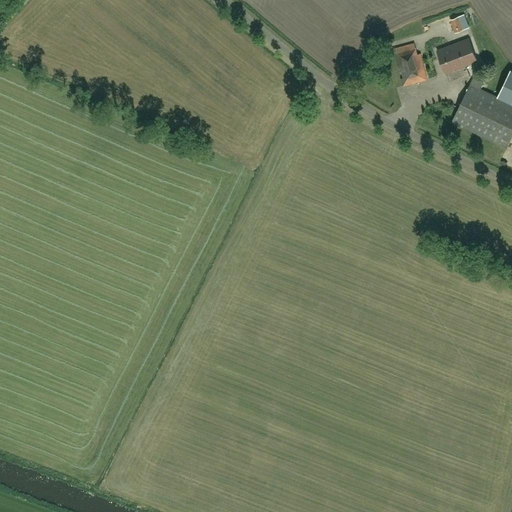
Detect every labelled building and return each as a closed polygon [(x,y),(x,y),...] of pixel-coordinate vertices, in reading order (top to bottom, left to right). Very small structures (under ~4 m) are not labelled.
[(459,17),(450,20),(455,33),(464,30),(459,17)] [(453,44),(462,67),(477,61),(469,38),(453,44)] [(403,86),(427,79),(420,54),(417,54),(414,43),(393,49),(403,86)] [(446,73),(462,67),(453,44),(437,50),(446,73)] [(511,67),(498,95),(511,101),(511,67)] [(506,148),(511,135),(511,104),(480,89),(483,82),(474,78),(452,122),(506,148)]
